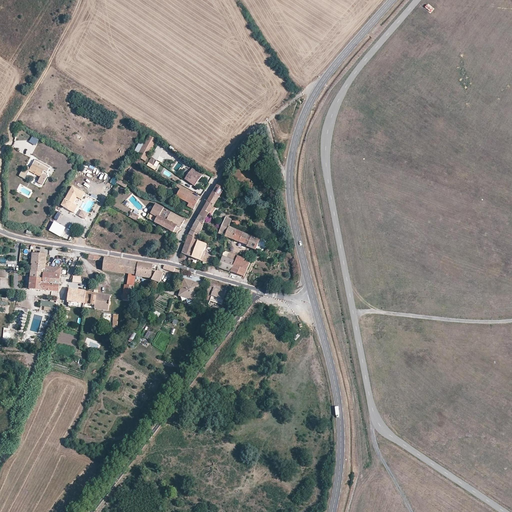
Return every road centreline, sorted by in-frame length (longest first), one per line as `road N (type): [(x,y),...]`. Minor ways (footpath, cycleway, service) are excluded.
road 1 (residential): [(173,264),(209,191),(264,122),(289,173)]
road 2 (tertiary): [(312,294),(339,416),(332,511)]
road 3 (tertiary): [(393,0),(316,91),(289,173)]
road 4 (tertiary): [(173,264),(0,230)]
road 5 (tertiary): [(312,294),(283,297),(173,264)]
road 6 (tertiary): [(289,173),(312,294)]
